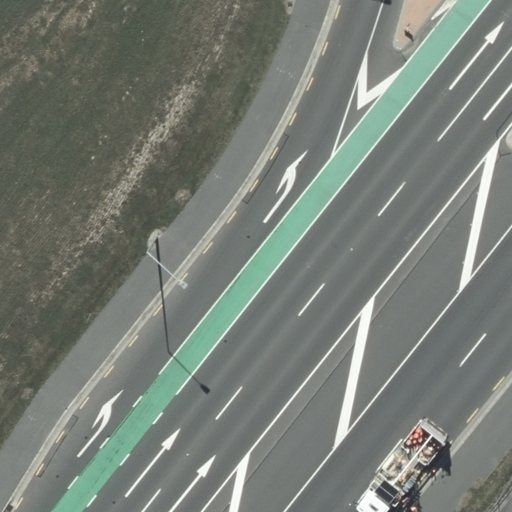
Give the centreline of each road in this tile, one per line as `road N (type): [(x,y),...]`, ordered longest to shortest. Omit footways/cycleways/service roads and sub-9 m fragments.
road 1 (secondary): [(69,511),(104,409),(305,160),(363,0)]
road 2 (secondary): [(141,511),(511,45)]
road 3 (secondary): [(511,297),(341,511)]
